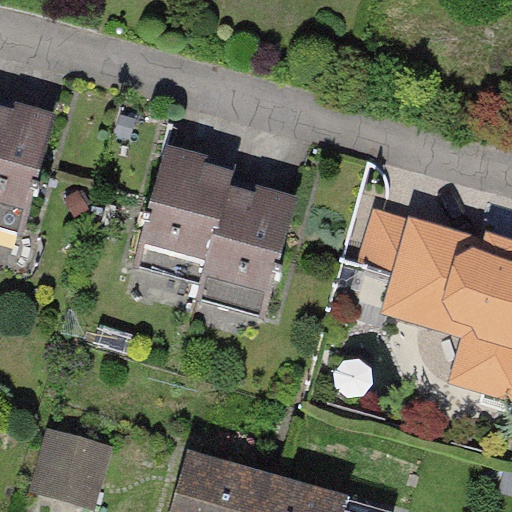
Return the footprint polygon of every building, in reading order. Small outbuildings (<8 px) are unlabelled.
[(69,119),(0,100),(0,232),(36,242),(69,119)] [(238,185),(170,165),(142,257),(210,277),(238,185)] [(305,206),(238,185),(210,277),(277,298),(305,206)] [(511,247),(407,217),(374,331),(511,370),(511,247)] [(79,511),(97,511),(114,450),(51,433),(33,500),(79,511)] [(184,511),(265,511),(275,482),(200,459),(184,511)] [(265,511),(347,511),(350,505),(275,482),(265,511)]
